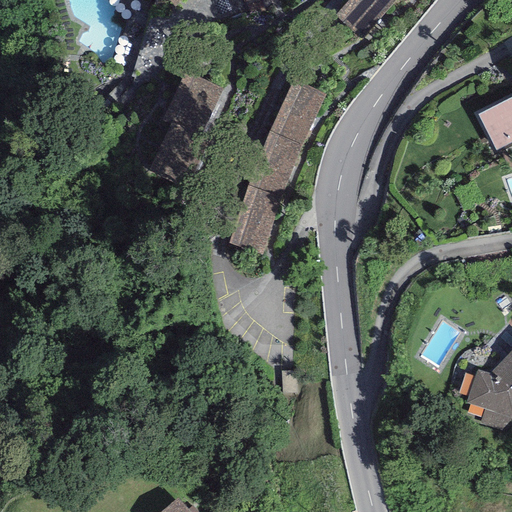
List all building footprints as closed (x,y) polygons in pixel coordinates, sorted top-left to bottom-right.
[(166,0),(175,9),(185,0),(166,0)] [(396,0),(343,0),(328,17),(357,43),(396,0)] [(226,95),(182,75),(138,175),(183,194),(226,95)] [(321,106),(281,89),(213,244),(253,262),(321,106)] [(511,101),(481,117),(496,148),(511,139),(511,101)] [(511,349),(488,373),(477,370),(466,403),(485,410),(480,424),(502,432),(511,419),(511,349)] [(189,511),(178,498),(160,511),(189,511)]
